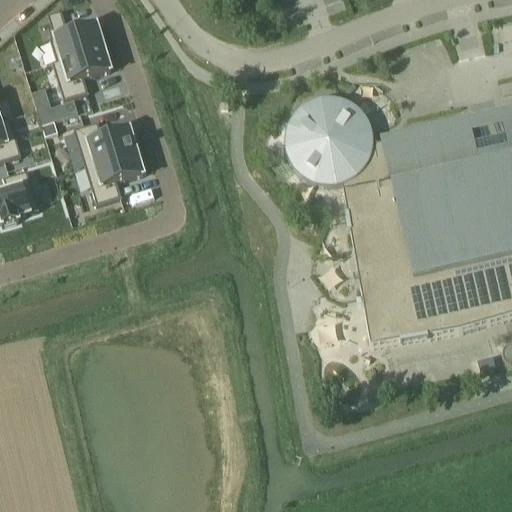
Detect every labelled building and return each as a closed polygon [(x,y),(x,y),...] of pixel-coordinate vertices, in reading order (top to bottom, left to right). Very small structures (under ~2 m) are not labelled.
[(62,18),(49,23),(55,45),(69,41),(62,18)] [(69,41),(55,45),(62,67),(104,55),(98,32),(69,41)] [(69,89),(59,92),(64,108),(80,103),(76,89),(84,86),(111,77),(104,55),(62,67),(69,89)] [(84,86),(76,89),(80,103),(89,101),(84,86)] [(54,126),(63,123),(60,112),(51,115),(45,96),(33,99),(42,130),(54,126)] [(506,139),(475,146),(469,121),(380,141),(381,147),(373,149),(373,145),(373,142),(373,140),(372,136),(371,134),(371,131),(369,127),(367,124),(364,119),(361,116),(357,113),(354,110),(351,108),(346,106),(341,104),(337,103),(333,103),(328,103),(324,103),(320,104),(316,105),(311,107),(307,109),(303,112),(301,114),(297,117),(295,120),(292,124),(290,128),(288,132),(287,136),(286,140),(285,144),(285,148),(285,150),(285,153),(286,157),(287,161),(288,163),(289,166),(290,168),(292,171),(294,173),(297,177),(298,179),(300,181),(304,184),(308,186),(311,188),(313,189),(315,189),(319,190),(323,191),(329,192),(333,192),(338,191),(343,190),(372,354),(459,338),(511,323),(511,110),(500,114),(506,139)] [(0,169),(21,163),(16,147),(6,149),(0,128),(0,169)] [(42,132),(45,142),(58,139),(54,128),(42,132)] [(98,130),(74,137),(79,153),(87,151),(94,172),(137,159),(136,155),(140,154),(135,139),(132,140),(130,136),(103,144),(98,130)] [(100,194),(93,196),(98,212),(122,205),(117,190),(144,181),(143,178),(147,177),(142,162),(139,163),(137,159),(94,172),(100,194)] [(6,197),(0,199),(0,228),(0,229),(2,233),(18,228),(17,224),(29,220),(21,194),(31,192),(27,178),(3,186),(6,197)]
